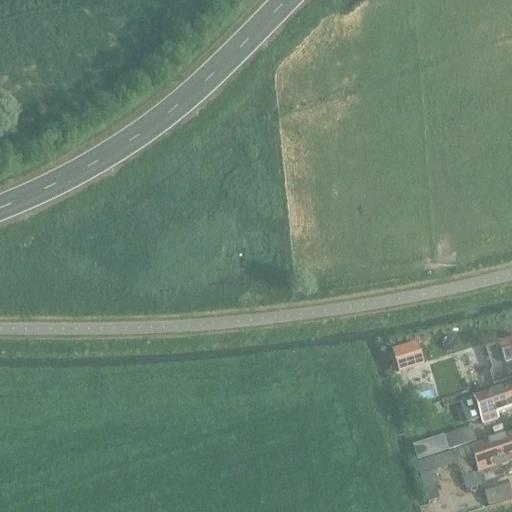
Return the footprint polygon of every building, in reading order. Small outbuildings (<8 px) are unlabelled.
[(511,342),(500,347),(500,345),(485,349),(492,369),(490,375),(494,387),(511,380),(511,342)] [(417,344),(392,351),(399,375),(424,367),(417,344)] [(432,368),(437,385),(441,397),(463,390),(460,378),(455,361),(432,368)] [(474,399),(460,404),(466,425),(481,421),(482,426),(499,421),(497,416),(511,410),(511,386),(478,398),(474,399)] [(449,452),(476,443),(472,429),(444,438),(449,452)] [(482,474),(511,464),(511,438),(511,436),(470,450),(469,447),(453,452),(457,463),(472,458),(477,474),(462,479),(466,491),(485,485),(482,474)] [(487,507),(511,499),(511,495),(508,481),(482,490),(487,507)]
